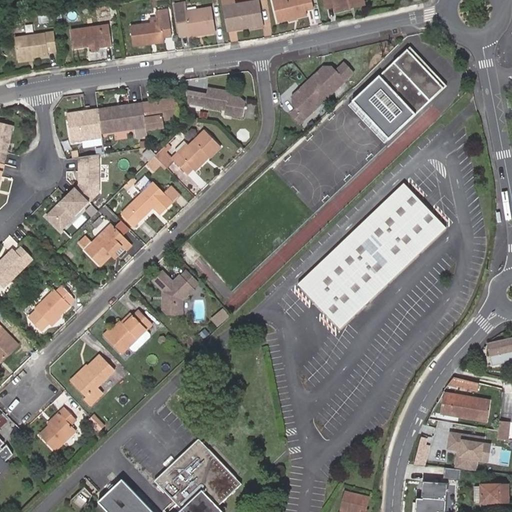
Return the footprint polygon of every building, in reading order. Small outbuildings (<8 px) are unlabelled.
[(264,26),(260,2),(237,5),(235,0),(225,0),(226,7),(230,31),(264,26)] [(273,0),(278,22),(308,15),(307,10),(315,8),(313,0),(273,0)] [(345,9),(363,5),(362,0),(324,0),(327,9),(334,7),(336,14),(346,11),(345,9)] [(213,9),(187,12),(186,3),(177,4),(182,37),(190,35),(191,37),(216,33),(213,9)] [(159,23),(151,24),(131,27),(134,47),(151,45),(150,41),(165,39),(165,37),(172,36),(170,13),(158,14),(158,16),(158,19),(159,23)] [(110,27),(102,28),(104,44),(89,46),(90,54),(99,53),(98,49),(112,47),(110,27)] [(104,44),(102,28),(70,31),(73,49),(89,46),(104,44)] [(14,39),(17,59),(26,58),(47,55),(47,53),(55,52),(53,34),(14,39)] [(447,87),(410,47),(349,104),(386,143),(447,87)] [(319,70),(287,98),(286,106),(289,110),(283,115),(292,126),(348,78),(340,67),(331,75),(327,71),(319,70)] [(185,94),(187,106),(225,112),(224,117),(242,120),(245,102),(228,99),(229,94),(208,91),(206,98),(185,94)] [(175,100),(141,105),(145,129),(146,130),(162,128),(161,121),(178,119),(175,100)] [(145,129),(141,105),(125,107),(126,110),(116,111),(115,109),(96,111),(99,135),(145,129)] [(96,111),(65,115),(69,143),(100,139),(99,135),(96,111)] [(0,164),(3,165),(13,127),(0,124),(0,164)] [(181,157),(179,154),(172,161),(175,163),(187,176),(192,171),(193,172),(207,158),(210,160),(221,149),(206,133),(189,149),(181,157)] [(147,160),(153,153),(147,147),(141,154),(147,160)] [(187,147),(179,154),(181,157),(189,149),(187,147)] [(161,165),(169,157),(167,155),(163,150),(155,158),(161,165)] [(95,155),(76,158),(79,181),(81,181),(81,185),(79,185),(75,189),(89,203),(99,193),(95,155)] [(161,165),(167,170),(175,163),(172,161),(169,157),(161,165)] [(161,165),(155,158),(147,166),(153,172),(161,165)] [(151,207),(153,209),(161,217),(173,206),(181,199),(172,189),(163,196),(152,185),(146,177),(134,188),(141,196),(127,209),(122,214),(135,228),(139,223),(151,212),(148,210),(151,207)] [(299,283),(341,327),(446,227),(403,183),(299,283)] [(75,189),(47,216),(60,230),(89,203),(75,189)] [(112,257),(115,253),(122,247),(126,252),(133,246),(112,225),(85,251),(100,266),(111,255),(112,257)] [(91,244),(87,240),(81,246),(84,250),(91,244)] [(31,260),(20,248),(14,254),(11,250),(0,261),(0,284),(3,288),(31,260)] [(173,281),(163,271),(153,280),(164,291),(163,310),(167,314),(183,314),(183,300),(194,290),(179,276),(173,281)] [(55,290),(35,310),(49,325),(69,306),(68,305),(73,300),(62,288),(57,292),(55,290)] [(221,307),(208,319),(215,327),(228,315),(221,307)] [(137,321),(142,315),(139,312),(133,318),(137,321)] [(112,333),(106,339),(120,354),(127,348),(132,352),(134,352),(149,338),(149,335),(145,331),(151,325),(142,315),(137,321),(133,318),(125,326),(122,323),(112,333)] [(131,315),(122,323),(125,326),(133,318),(131,315)] [(103,336),(106,339),(112,333),(109,330),(103,336)] [(0,331),(0,362),(15,348),(0,331)] [(511,339),(486,345),(492,367),(511,362),(511,339)] [(88,370),(72,385),(84,397),(82,399),(87,406),(101,393),(95,387),(113,370),(99,355),(86,368),(88,370)] [(69,382),(72,385),(88,370),(86,368),(84,366),(69,382)] [(441,415),(459,418),(486,422),(490,394),(476,391),(478,383),(454,377),(446,386),(455,388),(452,406),(443,404),(441,415)] [(446,386),(443,404),(452,406),(455,388),(446,386)] [(59,416),(49,426),(38,436),(53,452),(74,432),(69,426),(74,421),(63,409),(57,415),(59,416)] [(93,414),(89,417),(100,429),(104,425),(93,414)] [(47,423),(49,426),(59,416),(57,415),(47,423)] [(100,429),(89,417),(86,421),(96,432),(100,429)] [(508,424),(498,422),(497,439),(506,441),(508,424)] [(8,438),(11,440),(19,432),(13,427),(8,438)] [(486,436),(450,431),(448,448),(457,449),(454,467),(476,470),(477,460),(482,461),(486,436)] [(0,447),(3,445),(0,442),(0,473),(8,466),(4,463),(11,456),(5,447),(1,450),(0,448),(0,447)] [(221,511),(218,508),(241,486),(235,480),(207,451),(199,442),(156,483),(181,510),(179,511),(151,511),(122,481),(98,503),(106,511),(221,511)] [(418,445),(412,465),(423,465),(429,446),(418,445)] [(441,511),(442,482),(412,481),(411,511),(417,511),(441,511)] [(507,484),(481,484),(481,485),(475,485),(476,502),(481,502),(481,503),(508,503),(507,484)] [(367,509),(370,498),(344,492),(340,511),(368,511),(369,509),(367,509)]
